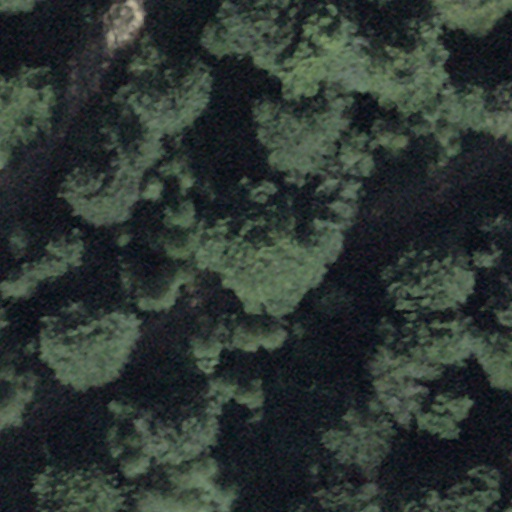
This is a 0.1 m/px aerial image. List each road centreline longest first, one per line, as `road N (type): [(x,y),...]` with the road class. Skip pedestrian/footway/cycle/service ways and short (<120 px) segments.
road 1 (track): [(0,448),(61,399),(302,250),(511,138)]
road 2 (track): [(130,0),(0,209)]
